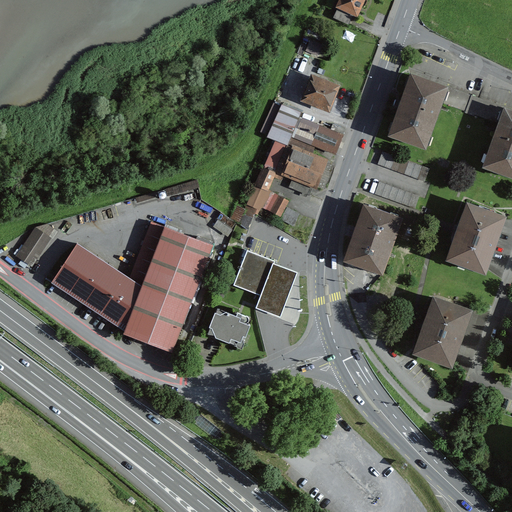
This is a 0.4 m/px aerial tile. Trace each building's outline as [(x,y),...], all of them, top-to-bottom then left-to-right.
[(338,0),(335,8),(337,9),(333,18),(349,25),(353,16),(357,18),(365,0),(338,0)] [(308,29),(306,34),(319,41),(321,36),(308,29)] [(303,36),(297,49),(305,52),(306,51),(317,56),(322,44),(303,36)] [(340,86),(310,74),(300,102),(329,113),(340,86)] [(471,96),(410,74),(387,137),(426,150),(443,103),(465,111),(471,96)] [(465,111),(465,113),(474,116),(474,114),(480,99),(471,96),(465,111)] [(474,114),(496,122),(479,169),(511,181),(511,110),(480,99),(474,114)] [(281,104),(280,106),(272,103),(260,133),(268,136),(267,137),(275,141),(287,146),(288,143),(313,153),(315,147),(335,156),(344,135),(299,116),(301,113),(281,104)] [(283,176),(291,179),(288,187),(309,196),(312,188),(316,190),(329,160),(313,153),(288,143),(287,146),(275,141),(264,166),(262,165),(260,171),(274,177),(281,180),(283,176)] [(377,164),(425,181),(430,168),(382,151),(377,164)] [(263,207),(271,191),(269,190),(274,177),(260,171),(246,205),(259,210),(260,211),(263,207)] [(160,196),(160,199),(200,187),(198,180),(136,198),(137,203),(160,196)] [(374,194),(415,208),(420,195),(379,181),(374,194)] [(289,201),(271,191),(263,207),(280,217),(289,201)] [(505,216),(466,202),(445,262),(483,275),(505,216)] [(401,218),(363,204),(342,262),(381,276),(401,218)] [(259,210),(246,205),(238,223),(248,229),(254,215),(255,214),(257,215),(259,210)] [(300,215),(287,208),(280,219),(293,227),(300,215)] [(124,330),(123,334),(151,345),(172,353),(175,346),(214,246),(151,222),(129,278),(77,244),(75,247),(53,281),(51,283),(53,285),(56,287),(108,320),(116,325),(124,330)] [(47,224),(35,227),(16,256),(32,267),(51,238),(49,236),(54,228),(47,224)] [(261,295),(274,263),(275,261),(245,249),(243,254),(245,255),(233,285),(261,295)] [(280,265),(274,263),(261,295),(256,308),(264,311),(280,317),(297,272),(280,265)] [(227,290),(221,288),(218,294),(224,296),(227,290)] [(471,310),(433,296),(412,355),(450,369),(471,310)] [(243,323),(245,323),(246,323),(247,322),(248,321),(248,320),(248,318),(247,317),(246,316),(237,313),(236,316),(217,309),(216,314),(214,313),(208,328),(210,328),(207,335),(215,337),(216,339),(230,344),(230,343),(235,346),(236,348),(242,350),(244,344),(242,340),(243,337),(245,338),(250,326),(243,323)]
